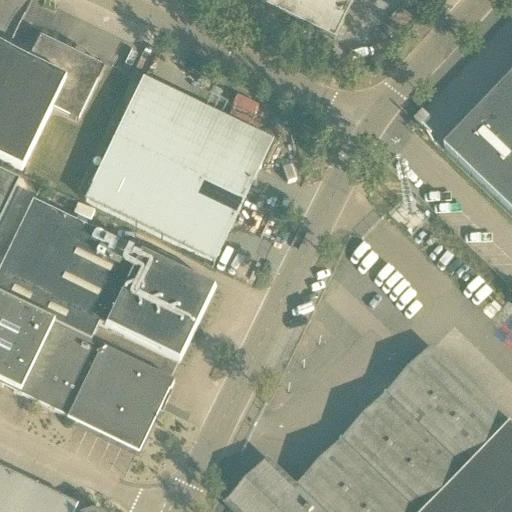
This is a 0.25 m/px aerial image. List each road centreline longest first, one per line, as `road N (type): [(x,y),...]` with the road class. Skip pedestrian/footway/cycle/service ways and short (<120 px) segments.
road 1 (residential): [(175,511),(366,127)]
road 2 (residential): [(366,127),(101,0)]
road 3 (residential): [(164,511),(0,434)]
road 4 (residential): [(366,127),(484,0)]
